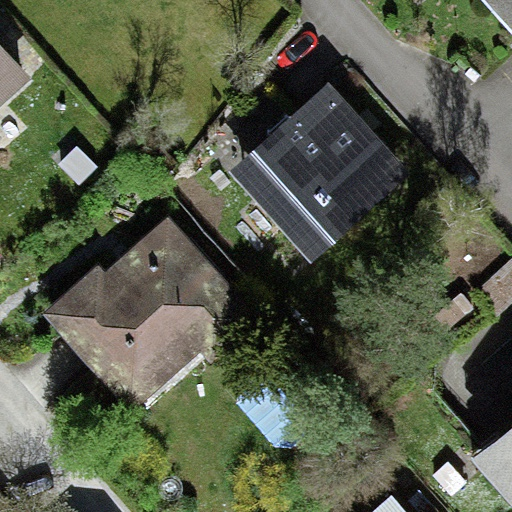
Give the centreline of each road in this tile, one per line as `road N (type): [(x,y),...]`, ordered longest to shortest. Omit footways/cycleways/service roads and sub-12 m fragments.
road 1 (residential): [(344,0),(511,190)]
road 2 (residential): [(0,401),(98,511)]
